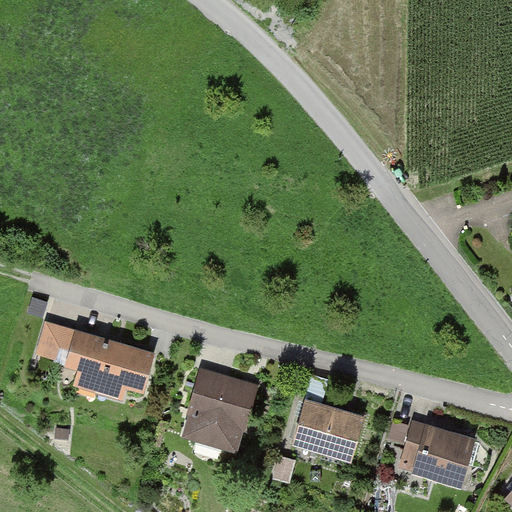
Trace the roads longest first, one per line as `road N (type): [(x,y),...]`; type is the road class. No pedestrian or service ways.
road 1 (unclassified): [(207,0),(291,73),(511,345)]
road 2 (residential): [(511,405),(68,294)]
road 3 (track): [(139,511),(0,398)]
